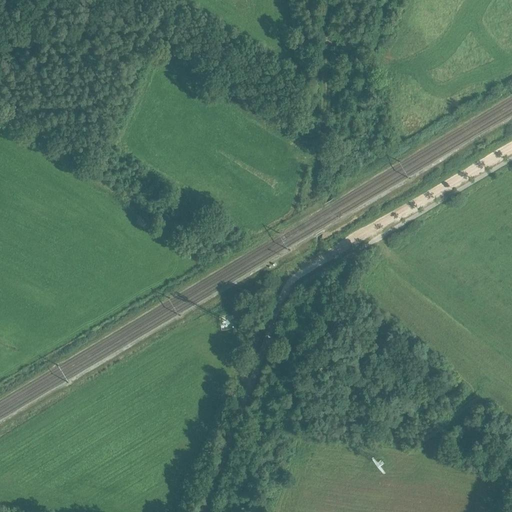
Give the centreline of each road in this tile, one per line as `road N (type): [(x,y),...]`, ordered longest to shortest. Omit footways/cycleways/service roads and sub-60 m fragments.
road 1 (unclassified): [(205,511),(285,284),(296,275)]
road 2 (track): [(329,0),(313,197)]
road 3 (track): [(372,232),(511,148)]
